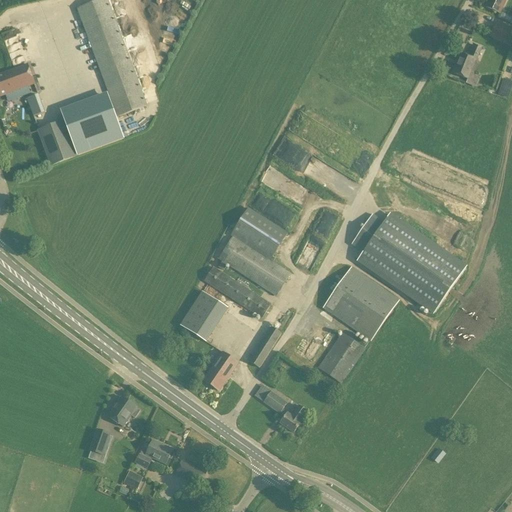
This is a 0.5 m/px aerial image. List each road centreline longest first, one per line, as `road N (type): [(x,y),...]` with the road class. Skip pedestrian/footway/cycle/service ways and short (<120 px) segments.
road 1 (track): [(225,430),(335,252),(468,0)]
road 2 (track): [(335,252),(427,319),(440,319),(474,264),(511,112)]
road 3 (secondary): [(271,465),(0,260)]
